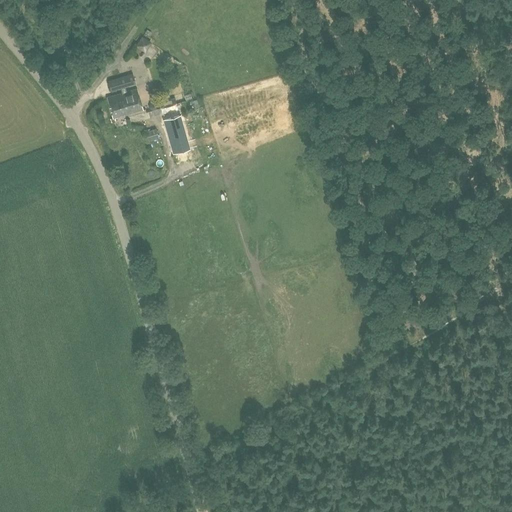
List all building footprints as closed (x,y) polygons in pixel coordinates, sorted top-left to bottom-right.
[(137,46),(145,51),(151,43),(142,38),(137,46)] [(136,84),(133,74),(109,81),(111,91),(136,84)] [(137,88),(107,97),(113,118),(143,109),(137,88)] [(186,137),(176,103),(160,108),(170,142),(186,137)] [(152,142),(161,140),(160,132),(150,134),(152,142)] [(204,162),(203,157),(200,158),(197,150),(194,151),(198,164),(204,162)]
